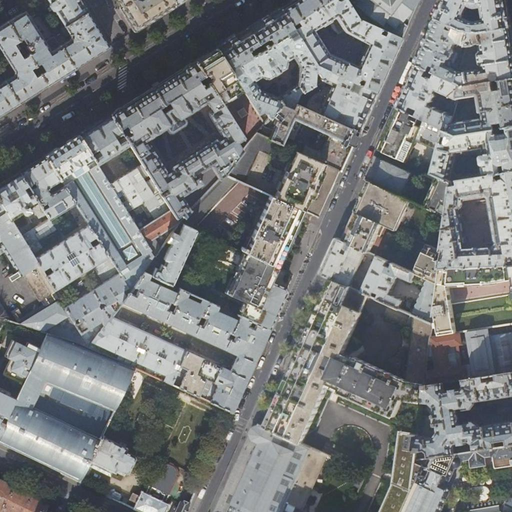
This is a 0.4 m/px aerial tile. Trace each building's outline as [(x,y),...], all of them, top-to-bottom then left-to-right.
[(45,0),(52,10),(54,10),(65,26),(87,12),(79,0),(45,0)] [(115,0),(134,29),(135,30),(155,17),(160,14),(165,11),(170,8),(175,5),(171,0),(115,0)] [(338,0),(337,0),(292,0),(280,8),(290,24),(297,20),(299,22),(299,25),(293,28),(294,30),(297,35),(315,64),(328,70),(338,75),(342,77),(357,83),(359,78),(364,80),(361,85),(376,92),(387,68),(401,38),(386,31),(384,37),(379,35),(381,29),(357,18),(345,0),(338,0)] [(345,0),(357,18),(381,29),(386,31),(401,38),(418,0),(345,0)] [(446,0),(437,19),(450,25),(456,28),(465,31),(471,32),(481,34),(511,29),(506,0),(446,0)] [(287,34),(294,30),(293,28),(290,24),(280,8),(271,14),(262,20),(243,31),(234,37),(225,43),(216,48),(230,70),(236,66),(239,71),(239,72),(233,75),(242,89),(258,114),(262,112),(265,113),(269,118),(272,115),(281,104),(291,109),(294,103),(299,93),(314,84),(314,72),(317,72),(321,80),(324,77),(328,70),(315,64),(297,35),(291,39),(290,38),(287,34)] [(7,21),(19,40),(23,38),(28,46),(30,45),(34,51),(28,54),(34,65),(39,62),(44,70),(39,73),(47,85),(56,80),(65,74),(74,69),(60,46),(51,52),(25,10),(7,21)] [(87,12),(65,26),(62,27),(67,35),(70,36),(69,39),(70,39),(60,46),(74,69),(90,58),(99,53),(109,47),(96,26),(87,12)] [(448,30),(450,25),(437,19),(426,42),(416,65),(429,71),(432,66),(437,68),(434,73),(436,74),(458,84),(460,74),(461,72),(447,66),(450,59),(454,57),(456,53),(455,50),(456,45),(459,44),(467,48),(471,32),(465,31),(456,28),(455,31),(452,32),(448,30)] [(15,42),(19,40),(7,21),(0,25),(0,48),(14,70),(14,75),(4,81),(19,103),(28,97),(38,91),(47,85),(39,73),(34,76),(30,68),(34,65),(28,54),(22,58),(19,52),(21,51),(15,42)] [(511,33),(511,29),(481,34),(471,32),(467,48),(467,49),(473,48),(474,47),(474,46),(482,44),(484,52),(482,53),(482,54),(481,54),(480,54),(480,56),(482,67),(484,67),(484,68),(486,67),(487,71),(481,72),(480,71),(479,71),(460,74),(458,84),(462,86),(465,88),(494,82),(493,77),(500,76),(500,81),(511,79),(511,33)] [(211,52),(195,62),(204,76),(205,75),(206,75),(207,75),(208,75),(210,78),(210,83),(209,84),(225,108),(227,107),(225,103),(235,97),(233,95),(242,89),(233,75),(230,70),(216,48),(211,52)] [(242,136),(225,108),(209,84),(204,76),(195,62),(185,68),(176,74),(167,80),(157,85),(148,91),(139,97),(129,103),(120,109),(110,115),(129,144),(140,162),(158,190),(165,186),(168,191),(161,195),(178,222),(190,210),(181,196),(202,183),(198,176),(198,172),(211,165),(219,179),(224,175),(242,150),(236,141),(242,136)] [(426,77),(429,71),(416,65),(408,82),(397,107),(445,129),(445,131),(449,133),(451,125),(453,118),(430,108),(431,104),(434,103),(438,94),(437,91),(438,89),(459,98),(462,86),(458,84),(436,74),(434,79),(431,77),(430,78),(426,77)] [(335,80),(338,75),(328,70),(324,77),(321,80),(331,84),(318,114),(356,131),(358,132),(364,120),(371,105),(376,92),(361,85),(357,83),(342,77),(340,82),(335,80)] [(511,79),(500,81),(494,82),(465,88),(462,86),(459,98),(458,100),(478,97),(481,113),(482,114),(483,114),(484,119),(451,125),(449,133),(458,137),(502,130),(508,128),(511,127),(511,79)] [(0,115),(4,112),(12,108),(19,103),(4,81),(0,83),(0,115)] [(263,125),(257,132),(275,141),(295,150),(339,170),(341,171),(342,167),(358,132),(356,131),(318,114),(294,103),(291,109),(281,104),(272,115),(276,119),(274,124),(276,125),(273,130),(263,125)] [(445,131),(445,129),(397,107),(388,127),(378,148),(407,161),(417,140),(440,150),(442,143),(443,136),(445,131)] [(87,130),(79,135),(97,165),(129,144),(110,115),(103,120),(95,125),(87,130)] [(511,127),(508,128),(509,134),(503,135),(502,130),(458,137),(449,133),(445,131),(443,136),(448,138),(446,145),(442,143),(440,150),(436,165),(434,174),(438,176),(448,180),(455,153),(485,148),(486,155),(484,155),(483,156),(482,158),(485,177),(497,175),(505,174),(511,172),(511,127)] [(269,154),(275,141),(257,132),(242,150),(224,175),(239,181),(243,183),(258,150),(269,154)] [(155,256),(138,230),(127,211),(109,184),(97,165),(79,135),(62,146),(45,156),(74,203),(88,225),(95,237),(98,242),(130,293),(134,287),(144,272),(155,257),(155,256)] [(328,194),(339,170),(295,150),(274,197),(303,210),(318,217),(328,194)] [(28,167),(19,172),(42,209),(48,219),(74,203),(45,156),(36,162),(28,167)] [(371,164),(364,178),(371,181),(402,195),(412,173),(375,156),(371,164)] [(128,172),(109,184),(127,211),(142,201),(155,220),(138,230),(155,256),(160,249),(165,241),(171,232),(178,222),(161,195),(158,190),(140,162),(134,166),(135,167),(134,168),(133,167),(127,170),(128,172)] [(434,174),(436,165),(432,163),(429,164),(427,170),(434,174)] [(0,184),(0,201),(21,236),(34,228),(27,215),(30,213),(30,210),(27,205),(29,203),(32,209),(40,210),(42,209),(19,172),(12,176),(6,181),(0,184)] [(511,172),(505,174),(506,179),(498,180),(497,175),(485,177),(459,181),(460,185),(459,186),(451,187),(447,216),(442,252),(448,253),(447,262),(441,262),(440,270),(511,266),(510,260),(511,260),(511,172)] [(239,181),(224,175),(219,179),(190,210),(178,222),(182,225),(193,229),(239,181)] [(452,182),(448,180),(438,176),(425,206),(447,216),(451,187),(452,182)] [(397,231),(411,200),(402,195),(371,181),(364,197),(357,212),(385,225),(397,231)] [(290,240),(303,210),(274,197),(270,195),(245,253),(277,267),(290,240)] [(54,290),(45,275),(41,270),(21,236),(0,201),(0,244),(19,275),(22,273),(38,300),(54,290)] [(380,236),(385,225),(357,212),(356,212),(353,218),(351,217),(350,217),(349,218),(347,223),(343,232),(343,233),(344,234),(346,235),(343,240),(367,251),(370,253),(378,235),(380,236)] [(199,323),(197,322),(200,315),(202,316),(209,302),(178,288),(176,293),(147,279),(150,275),(144,272),(134,287),(138,288),(135,295),(130,293),(98,242),(91,246),(88,241),(95,237),(88,225),(36,257),(34,252),(41,247),(37,240),(55,229),(48,219),(34,228),(21,236),(41,270),(49,266),(52,271),(45,275),(54,290),(92,267),(103,283),(64,307),(75,325),(89,347),(134,368),(171,384),(179,367),(187,351),(111,316),(122,302),(194,335),(199,323)] [(196,230),(193,229),(182,225),(178,235),(171,232),(165,241),(170,244),(169,247),(168,247),(165,254),(164,259),(166,260),(164,265),(161,264),(159,269),(155,268),(151,276),(171,284),(196,230)] [(353,283),(367,251),(343,240),(337,238),(329,256),(321,273),(333,279),(368,294),(373,296),(375,292),(380,295),(379,299),(401,309),(405,300),(391,294),(398,277),(412,283),(413,280),(426,286),(413,314),(414,314),(433,323),(438,284),(416,274),(394,264),(392,268),(387,266),(389,261),(378,257),(364,288),(353,283)] [(287,289),(271,281),(277,267),(245,253),(225,244),(219,259),(237,267),(226,293),(239,299),(240,297),(244,298),(246,301),(239,315),(269,329),(273,320),(287,289)] [(437,260),(441,251),(428,245),(416,274),(438,284),(440,270),(441,262),(437,260)] [(164,251),(160,249),(155,256),(155,257),(158,260),(164,251)] [(511,265),(511,266),(440,270),(438,284),(433,323),(431,337),(454,333),(449,286),(468,284),(468,286),(486,284),(486,283),(511,277),(511,265)] [(368,294),(333,279),(317,314),(298,356),(279,398),(265,427),(302,444),(329,383),(341,388),(339,391),(394,417),(402,400),(422,402),(425,385),(427,371),(428,363),(431,337),(433,323),(414,314),(405,379),(355,357),(354,360),(342,354),(361,312),(360,311),(368,294)] [(73,326),(57,301),(19,324),(47,332),(72,340),(89,347),(75,325),(73,326)] [(217,386),(209,402),(231,411),(250,370),(269,329),(239,315),(237,320),(216,310),(218,306),(209,302),(202,316),(205,318),(202,325),(199,323),(194,335),(237,354),(230,370),(187,351),(179,367),(186,370),(178,388),(198,396),(206,378),(216,382),(217,386)] [(0,314),(2,319),(4,319),(6,320),(9,318),(0,303),(0,314)] [(488,328),(467,331),(474,378),(486,376),(498,374),(511,371),(511,332),(489,336),(488,328)] [(134,368),(89,347),(72,340),(47,332),(0,431),(0,442),(5,445),(69,475),(80,480),(89,460),(101,436),(134,368)] [(460,332),(454,333),(431,337),(428,363),(431,363),(431,359),(435,359),(438,369),(427,371),(425,385),(445,382),(464,379),(467,379),(465,365),(461,365),(458,344),(462,343),(460,332)] [(0,431),(40,347),(26,340),(23,347),(10,341),(3,355),(11,359),(9,364),(7,363),(2,373),(6,375),(0,387),(0,431)] [(426,436),(418,435),(416,452),(426,450),(430,452),(430,457),(433,457),(455,453),(454,447),(457,443),(457,442),(460,442),(460,444),(467,443),(467,441),(470,440),(471,441),(474,443),(475,450),(496,447),(497,447),(496,442),(508,440),(509,445),(511,444),(511,371),(498,374),(499,379),(494,380),(494,378),(491,378),(491,380),(487,381),(486,376),(474,378),(467,379),(464,379),(465,386),(463,389),(463,390),(459,391),(459,388),(452,389),(453,391),(449,392),(449,391),(446,388),(445,382),(425,385),(422,402),(431,403),(436,409),(437,415),(434,415),(432,417),(433,426),(435,427),(438,427),(439,433),(436,438),(428,438),(426,436)] [(282,511),(312,448),(302,444),(265,427),(259,424),(259,425),(252,427),(249,434),(251,441),(258,444),(254,454),(245,474),(235,496),(227,511),(282,511)] [(416,452),(418,435),(410,434),(410,433),(399,432),(391,483),(392,484),(378,511),(401,511),(410,493),(414,462),(416,452)] [(124,448),(101,436),(89,460),(91,461),(92,461),(113,471),(113,472),(114,472),(115,472),(123,476),(125,473),(128,472),(135,459),(133,456),(135,453),(126,449),(126,448),(125,448),(124,448)] [(511,444),(509,445),(497,447),(496,447),(497,456),(496,455),(495,454),(494,454),(496,465),(497,466),(498,467),(511,464),(511,444)] [(497,456),(496,447),(475,450),(455,453),(433,457),(429,466),(428,466),(427,467),(427,468),(428,469),(426,475),(424,474),(421,474),(419,475),(418,476),(411,493),(410,493),(401,511),(440,511),(450,491),(450,489),(450,487),(449,485),(447,484),(456,464),(458,464),(460,463),(461,460),(461,459),(470,458),(471,465),(484,463),(484,456),(494,454),(495,454),(496,455),(497,456)] [(328,455),(312,448),(282,511),(300,511),(302,508),(304,509),(328,455)] [(427,467),(414,462),(410,493),(411,493),(418,476),(419,475),(421,474),(424,474),(426,475),(428,469),(427,468),(427,467)] [(176,469),(174,467),(168,464),(166,464),(164,464),(161,465),(159,467),(157,467),(145,493),(141,491),(139,496),(133,493),(130,500),(136,502),(133,509),(139,511),(165,511),(169,504),(165,502),(178,477),(177,476),(177,474),(177,471),(176,469)] [(0,511),(2,511),(13,490),(3,485),(0,488),(0,511)] [(21,494),(13,490),(2,511),(45,511),(48,507),(43,505),(21,494)] [(110,498),(118,502),(121,497),(120,494),(115,492),(112,493),(110,498)] [(52,498),(48,507),(45,511),(58,511),(55,510),(59,501),(52,498)] [(176,511),(185,511),(189,506),(181,502),(176,511)]
